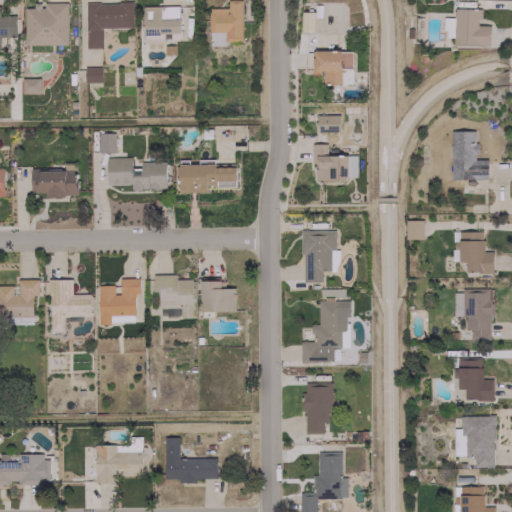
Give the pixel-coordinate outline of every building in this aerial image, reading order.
[(240,0),(226,0),(227,8),(208,8),(209,46),(224,45),(224,41),(241,41),(240,0)] [(24,45),(67,44),(66,2),(42,2),(42,3),(32,4),(32,7),(24,8),(24,45)] [(85,47),(101,47),(101,28),(132,27),(132,2),(84,2),(85,47)] [(144,40),(166,39),(166,40),(179,40),(178,6),(170,6),(143,7),(144,40)] [(489,45),(489,25),(479,25),(479,8),(453,8),(453,45),(489,45)] [(301,31),(312,30),(312,11),(300,12),(301,31)] [(15,15),(0,15),(0,36),(16,36),(15,15)] [(452,35),(453,17),(445,17),(445,35),(452,35)] [(351,50),(310,51),(311,73),(324,73),(324,84),(352,84),(351,50)] [(83,67),(84,82),(101,82),(100,67),(83,67)] [(39,77),(21,78),(22,93),(39,93),(39,77)] [(475,131),(450,131),(450,179),(486,179),(486,159),(475,159),(475,131)] [(114,133),(98,132),(97,152),(113,152),(114,133)] [(355,155),(325,155),(325,144),(310,144),(311,163),(314,163),(314,179),(356,179),(355,155)] [(165,188),(165,161),(140,162),(140,170),(131,170),(130,156),(105,157),(106,185),(132,184),(132,189),(165,188)] [(235,186),(235,164),(214,164),(214,159),(199,160),(199,164),(187,164),(187,160),(177,160),(177,192),(207,192),(207,181),(216,181),(216,186),(235,186)] [(76,164),(62,164),(62,168),(30,168),(30,192),(45,192),(45,196),(76,196),(76,164)] [(422,219),(404,220),(405,239),(422,238),(422,219)] [(335,229),(300,230),(301,281),(321,281),(321,270),(336,270),(335,229)] [(491,272),(492,251),(481,251),(481,231),(458,231),(458,261),(465,261),(465,272),(491,272)] [(191,279),(175,279),(175,274),(151,275),(152,291),(158,291),(159,316),(171,316),(171,308),(179,308),(179,317),(192,317),(191,279)] [(0,284),(0,320),(17,320),(17,318),(26,318),(26,323),(32,323),(32,294),(37,294),(37,278),(15,278),(15,285),(0,284)] [(96,285),(98,323),(134,322),(133,293),(138,293),(138,278),(118,278),(118,293),(113,294),(113,285),(96,285)] [(89,293),(71,294),(71,279),(48,279),(49,331),(63,331),(63,316),(89,315),(89,293)] [(234,288),(219,288),(219,279),(199,279),(199,311),(234,310),(234,288)] [(488,339),(488,317),(491,317),(491,287),(462,288),(463,328),(470,328),(470,339),(488,339)] [(461,315),(461,292),(452,292),(452,315),(461,315)] [(300,362),(333,361),(332,347),(348,347),(347,316),(349,316),(348,299),(316,300),(317,324),(310,324),(311,341),(299,341),(300,362)] [(491,399),(490,378),(480,378),(480,357),(457,357),(458,369),(455,369),(455,389),(464,389),(464,400),(491,399)] [(329,382),(303,382),(304,391),(299,391),(300,410),(304,410),(304,433),(322,433),(322,421),(330,421),(329,382)] [(493,467),(492,415),(458,416),(459,428),(452,428),(452,456),(472,455),(473,467),(493,467)] [(215,457),(177,458),(176,436),(163,437),(163,481),(195,480),(195,478),(215,477),(215,457)] [(141,475),(140,437),(129,437),(130,444),(93,445),(94,483),(116,482),(116,475),(141,475)] [(299,492),(299,511),(315,511),(315,498),(346,498),(346,477),(340,477),(340,452),(316,452),(316,475),(311,475),(312,492),(299,492)] [(0,483),(17,483),(17,484),(49,483),(48,455),(0,456),(0,483)] [(493,511),(493,506),(482,506),(482,486),(458,485),(457,511),(493,511)]
